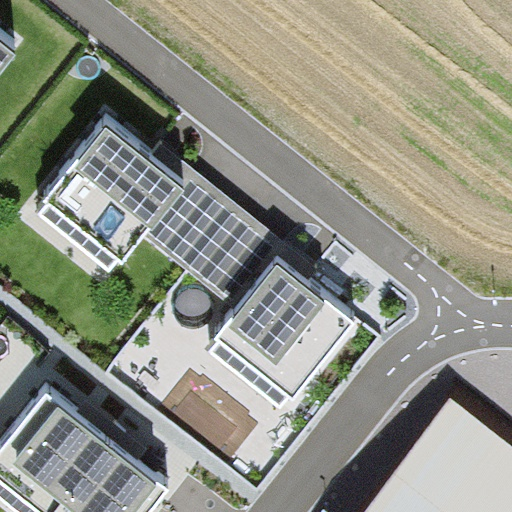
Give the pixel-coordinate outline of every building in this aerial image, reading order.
[(0,58),(18,36),(0,21),(0,58)] [(155,146),(108,108),(35,199),(112,260),(140,225),(192,161),(162,137),(155,146)] [(237,300),(287,236),(192,161),(140,225),(237,300)] [(322,264),(287,236),(237,300),(208,336),(281,394),(352,306),(313,274),(322,264)] [(89,404),(54,375),(0,438),(0,481),(37,511),(127,511),(166,464),(134,439),(89,404)] [(511,511),(511,443),(460,403),(373,511),(511,511)]
